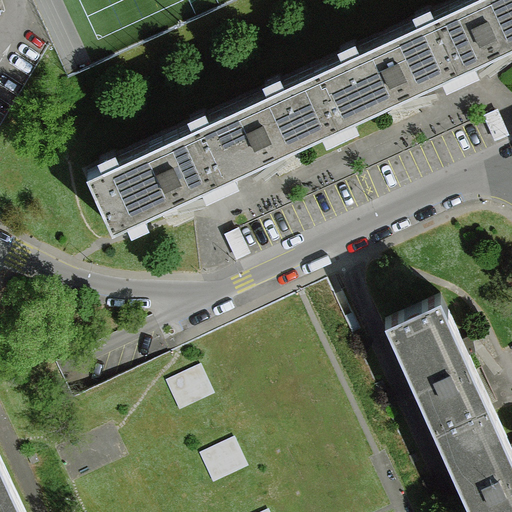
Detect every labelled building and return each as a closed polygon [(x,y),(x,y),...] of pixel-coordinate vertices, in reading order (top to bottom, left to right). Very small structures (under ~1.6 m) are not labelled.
[(511,0),(463,0),(435,13),(461,68),(511,44),(511,0)] [(435,13),(315,68),(341,123),(385,103),(461,68),(435,13)] [(315,68),(194,122),(220,178),(296,143),(341,123),(315,68)] [(88,170),(114,228),(160,206),(220,178),(194,122),(88,170)] [(443,294),(388,318),(436,425),(491,400),(467,346),(443,294)] [(511,511),(511,445),(491,400),(436,425),(475,511),(511,511)] [(0,511),(27,511),(0,453),(0,511)]
